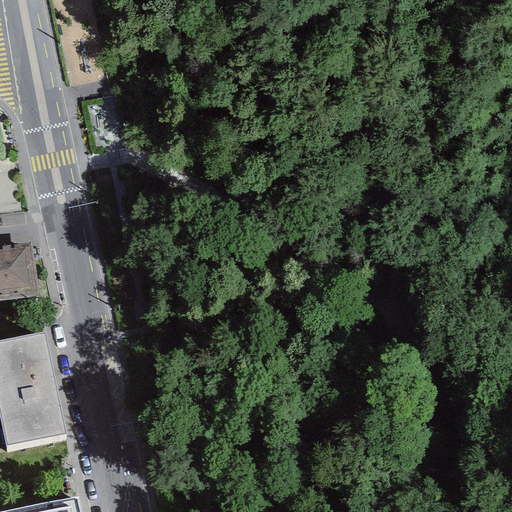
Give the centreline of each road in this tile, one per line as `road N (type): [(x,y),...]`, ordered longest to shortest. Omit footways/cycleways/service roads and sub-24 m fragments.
road 1 (residential): [(22,0),(130,511)]
road 2 (track): [(398,511),(399,317),(371,93),(372,0)]
